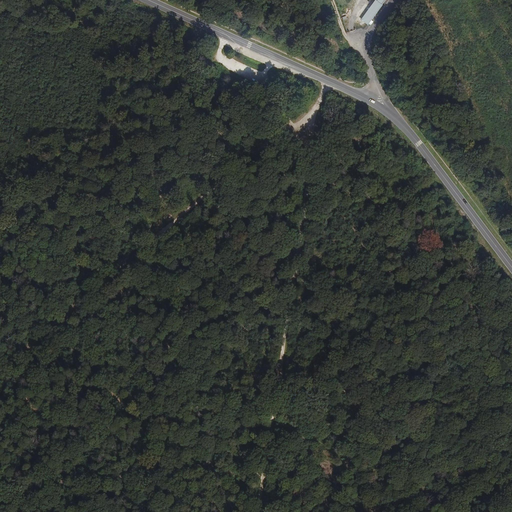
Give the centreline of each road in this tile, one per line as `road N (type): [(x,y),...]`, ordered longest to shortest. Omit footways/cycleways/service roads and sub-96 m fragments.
road 1 (track): [(322,91),(0,369)]
road 2 (track): [(322,91),(262,473)]
road 3 (tertiary): [(147,0),(371,101)]
road 4 (tertiary): [(390,114),(511,268)]
